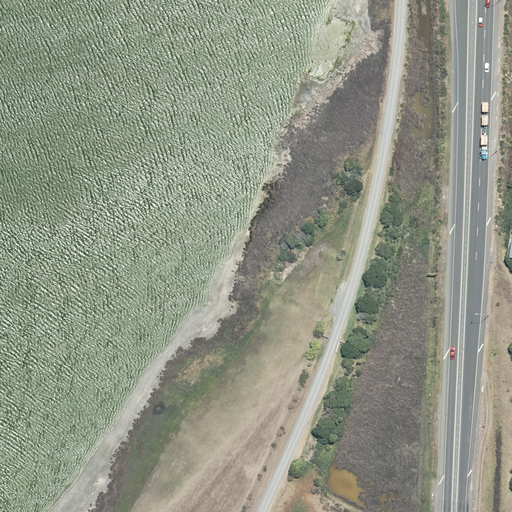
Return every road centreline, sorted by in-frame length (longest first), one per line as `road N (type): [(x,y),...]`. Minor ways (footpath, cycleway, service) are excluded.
road 1 (trunk): [(484,0),(462,511)]
road 2 (trunk): [(445,511),(462,0)]
